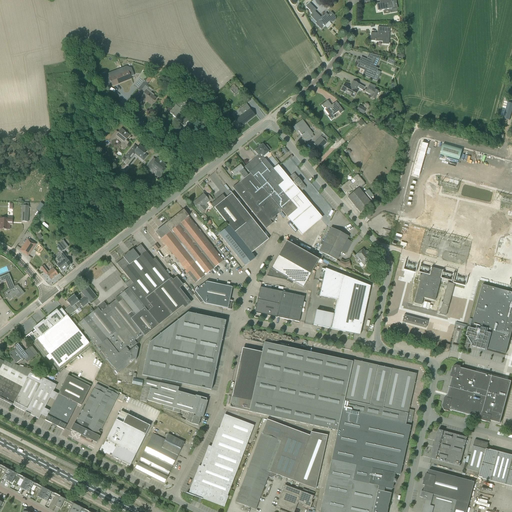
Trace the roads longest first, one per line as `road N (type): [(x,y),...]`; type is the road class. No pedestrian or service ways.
road 1 (unclassified): [(374,347),(386,255),(268,123)]
road 2 (track): [(359,224),(398,200),(415,127),(495,151),(506,138)]
road 3 (tertiary): [(200,175),(47,296)]
road 4 (unclassified): [(171,497),(216,412),(237,318)]
road 5 (tertiary): [(171,497),(0,410)]
road 6 (tertiary): [(268,123),(337,54),(348,0)]
road 7 (primary): [(135,511),(0,442)]
road 8 (unclassified): [(374,347),(237,318)]
